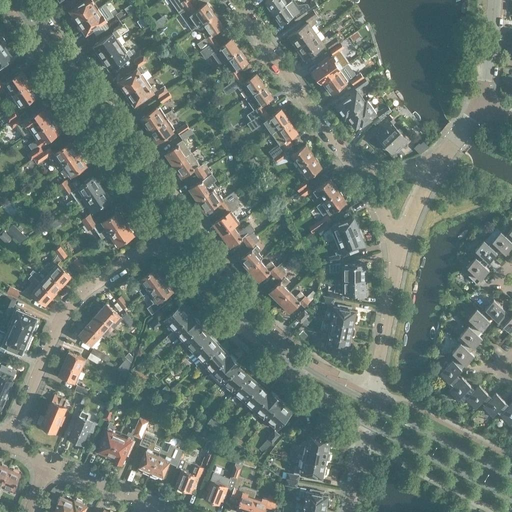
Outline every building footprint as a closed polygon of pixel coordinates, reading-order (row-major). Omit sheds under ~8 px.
[(77,20),(77,22),(97,8),(92,1),(92,0),(80,0),(71,7),(70,9),(69,9),(72,13),(71,15),(74,20),(77,20)] [(169,0),(179,12),(180,11),(190,4),(187,0),(169,0)] [(265,0),(264,1),(272,12),(286,3),(284,0),(265,0)] [(290,0),(286,3),(272,12),(280,24),(298,12),(297,11),(300,9),(293,0),(290,0)] [(303,16),(313,9),(318,6),(315,1),(300,11),(303,16)] [(190,4),(180,11),(184,16),(188,13),(193,20),(193,19),(198,25),(214,14),(206,3),(195,11),(190,4)] [(98,7),(97,8),(77,22),(78,22),(78,23),(77,24),(81,29),(83,29),(86,33),(87,32),(87,33),(102,23),(102,22),(105,20),(109,26),(119,19),(119,20),(126,15),(123,11),(120,11),(115,14),(110,18),(106,12),(103,14),(98,7)] [(153,14),(155,19),(165,13),(162,8),(153,14)] [(288,35),(296,47),(315,33),(310,27),(317,22),(315,19),(318,17),(313,9),(303,16),(307,22),(288,35)] [(214,14),(198,25),(198,26),(196,28),(200,33),(201,32),(205,38),(197,43),(201,49),(215,40),(211,34),(222,26),(214,14)] [(94,45),(97,50),(96,51),(100,58),(120,44),(116,38),(118,37),(117,36),(119,35),(115,29),(122,24),(119,20),(119,19),(109,26),(112,31),(112,33),(109,35),(108,34),(95,43),(95,44),(94,45)] [(158,19),(152,23),(156,28),(161,24),(158,19)] [(315,33),(296,47),(304,58),(325,44),(329,49),(339,42),(334,35),(328,38),(326,36),(320,41),(315,33)] [(201,49),(206,56),(215,51),(222,61),(239,49),(231,38),(219,46),(215,40),(201,49)] [(320,81),(337,69),(339,68),(335,63),(340,59),(340,57),(336,52),(343,47),(339,42),(329,49),(332,54),(332,56),(329,58),(328,57),(317,64),(319,66),(313,70),(313,71),(311,72),(315,78),(317,76),(320,81)] [(120,44),(100,58),(105,64),(107,64),(110,68),(112,68),(125,59),(124,59),(128,56),(130,56),(134,61),(143,55),(140,50),(133,55),(129,50),(127,51),(127,50),(125,51),(120,44)] [(4,45),(0,48),(0,68),(8,63),(7,60),(12,57),(4,45)] [(239,49),(222,61),(227,67),(226,68),(231,74),(226,77),(230,82),(240,75),(236,69),(247,61),(239,49)] [(120,87),(125,93),(144,80),(140,73),(142,72),(141,71),(143,70),(139,65),(146,60),(143,55),(134,61),(137,67),(137,68),(133,71),(132,70),(119,79),(120,80),(118,81),(121,84),(120,87)] [(5,95),(7,97),(30,82),(28,80),(27,80),(25,78),(26,77),(22,71),(21,72),(20,69),(13,74),(14,75),(5,81),(9,88),(9,90),(6,92),(5,95)] [(337,69),(320,81),(325,88),(327,87),(330,92),(336,88),(340,86),(339,85),(348,79),(350,79),(353,84),(363,77),(359,72),(351,78),(348,74),(346,73),(342,76),(337,69)] [(230,82),(223,87),(222,88),(226,93),(228,93),(237,87),(240,90),(242,90),(246,96),(252,92),(263,85),(255,73),(244,81),(240,75),(230,82)] [(349,95),(345,99),(344,97),(337,102),(337,103),(336,104),(345,116),(346,115),(364,103),(358,95),(362,92),(359,88),(367,82),(370,80),(366,75),(364,77),(363,77),(353,84),(356,89),(349,94),(349,95)] [(144,80),(125,93),(129,100),(131,100),(134,104),(135,104),(137,104),(149,95),(148,94),(153,91),(155,94),(157,97),(158,97),(167,91),(164,85),(157,90),(153,84),(151,86),(150,85),(149,86),(144,80)] [(30,82),(7,97),(8,99),(10,99),(13,98),(16,98),(21,105),(30,99),(30,100),(37,95),(36,93),(37,92),(33,87),(32,87),(30,85),(31,84),(30,82)] [(246,96),(245,98),(253,110),(246,114),(250,120),(255,117),(265,110),(260,104),(271,96),(263,85),(252,92),(246,96)] [(167,91),(158,97),(162,102),(172,96),(168,90),(167,91)] [(205,104),(200,96),(191,102),(196,110),(205,104)] [(364,103),(346,115),(351,123),(352,122),(356,127),(376,113),(380,117),(385,113),(390,110),(387,105),(378,111),(376,107),(372,110),(366,101),(364,103)] [(141,117),(149,129),(173,113),(171,110),(164,114),(158,106),(141,117)] [(18,115),(9,122),(8,122),(12,127),(19,122),(23,128),(27,125),(31,132),(52,118),(44,107),(43,108),(41,107),(27,117),(28,118),(24,121),(22,120),(18,115)] [(265,110),(255,117),(258,122),(262,119),(267,126),(267,125),(272,132),(289,120),(281,108),(269,117),(265,110)] [(15,110),(5,117),(9,122),(18,115),(15,110)] [(173,113),(149,129),(157,141),(174,129),(169,121),(175,116),(178,114),(176,111),(173,113)] [(380,117),(373,122),(376,125),(371,129),(372,130),(371,131),(375,135),(376,134),(392,152),(395,149),(397,151),(405,144),(403,142),(406,139),(391,123),(394,121),(388,114),(386,115),(385,113),(380,117)] [(31,159),(34,157),(43,151),(39,145),(39,144),(43,141),(44,142),(59,132),(59,131),(60,130),(52,118),(31,132),(36,139),(28,144),(33,150),(27,154),(31,159)] [(289,120),(272,132),(276,137),(281,145),(269,153),(272,158),(290,146),(285,139),(297,131),(289,120)] [(176,129),(180,134),(189,128),(190,127),(187,122),(176,129)] [(235,131),(229,122),(224,126),(230,135),(235,131)] [(165,153),(173,164),(191,152),(187,146),(182,140),(193,132),(189,128),(180,134),(179,135),(182,139),(176,143),(177,145),(165,153)] [(46,167),(49,171),(77,152),(70,141),(53,152),(49,147),(43,151),(34,157),(37,162),(46,157),(51,164),(46,167)] [(280,153),(272,158),(276,163),(292,160),(294,159),(299,165),(313,155),(305,144),(294,151),(290,146),(280,153)] [(49,173),(47,174),(50,179),(58,174),(56,172),(62,167),(68,176),(86,164),(77,152),(49,171),(48,171),(49,173)] [(191,152),(173,164),(181,176),(193,168),(197,174),(207,167),(204,162),(200,165),(191,152)] [(313,155),(299,165),(303,172),(301,173),(304,178),(321,167),(313,155)] [(253,172),(249,166),(244,169),(248,175),(253,172)] [(207,167),(197,174),(201,180),(189,188),(197,199),(209,191),(216,186),(212,181),(215,179),(211,173),(207,167)] [(70,183),(59,190),(63,196),(66,194),(72,203),(76,199),(78,202),(101,187),(93,176),(80,185),(76,179),(70,183)] [(55,185),(59,190),(70,183),(66,178),(55,185)] [(318,194),(323,200),(338,190),(329,178),(312,190),(316,195),(318,194)] [(295,186),(299,191),(307,185),(304,180),(295,186)] [(307,185),(299,191),(302,197),(311,190),(307,185)] [(101,187),(78,202),(85,212),(90,208),(92,210),(109,199),(101,187)] [(209,191),(197,199),(205,211),(216,203),(221,209),(231,201),(228,197),(223,200),(218,193),(217,194),(213,188),(209,191)] [(338,190),(323,200),(327,206),(325,207),(329,213),(345,201),(338,190)] [(11,199),(4,203),(10,213),(17,209),(11,199)] [(231,201),(221,209),(225,214),(213,223),(221,234),(233,225),(229,220),(235,216),(230,209),(234,205),(231,201)] [(104,229),(98,233),(101,237),(103,236),(124,221),(117,210),(100,222),(104,229)] [(80,220),(84,225),(94,218),(90,212),(80,220)] [(314,224),(317,229),(325,223),(331,219),(327,214),(314,224)] [(325,223),(317,229),(320,234),(326,230),(328,234),(334,232),(337,239),(361,230),(358,223),(355,222),(353,217),(330,226),(330,227),(328,228),(325,223)] [(94,218),(84,225),(88,230),(98,223),(94,218)] [(103,236),(103,237),(105,240),(110,236),(115,245),(133,233),(124,221),(103,236)] [(233,225),(221,234),(229,245),(241,237),(246,243),(256,235),(253,231),(255,229),(250,223),(244,227),(238,232),(233,225)] [(24,235),(13,224),(7,230),(18,241),(24,235)] [(489,241),(500,230),(497,227),(486,238),(489,241)] [(329,261),(332,261),(340,259),(339,254),(341,253),(341,254),(364,245),(362,239),(364,236),(361,230),(337,239),(341,247),(334,250),(335,254),(328,256),(329,261)] [(488,243),(497,252),(500,248),(505,252),(511,244),(511,242),(505,235),(500,230),(488,243)] [(12,238),(4,231),(0,235),(0,237),(7,243),(12,238)] [(256,235),(246,243),(250,249),(239,260),(249,269),(259,260),(263,257),(258,251),(261,250),(254,243),(259,240),(256,235)] [(475,249),(471,252),(476,256),(484,265),(497,252),(488,243),(484,239),(475,249)] [(40,263),(39,264),(61,284),(70,274),(63,267),(65,265),(60,260),(62,257),(66,254),(59,245),(54,249),(57,253),(55,257),(54,256),(53,257),(52,257),(51,258),(51,259),(51,260),(51,261),(49,264),(47,262),(44,267),(40,263)] [(484,265),(476,256),(467,266),(471,270),(467,274),(476,282),(489,269),(484,265)] [(77,257),(72,261),(80,272),(85,268),(77,257)] [(340,259),(332,261),(332,262),(330,263),(330,271),(334,271),(341,271),(341,279),(365,279),(365,263),(349,263),(349,265),(344,265),(343,258),(340,259)] [(259,260),(249,269),(259,280),(269,271),(274,276),(283,267),(286,264),(283,261),(280,264),(275,267),(271,260),(265,266),(259,260)] [(62,284),(61,284),(39,264),(36,268),(41,272),(45,276),(40,282),(53,293),(53,294),(62,284)] [(144,285),(147,290),(163,278),(155,267),(140,278),(145,284),(144,285)] [(283,267),(274,276),(279,282),(269,291),(279,301),(289,291),(284,286),(289,281),(283,275),(287,271),(283,267)] [(31,280),(21,291),(36,299),(36,298),(35,298),(37,296),(44,303),(53,293),(40,282),(31,274),(28,278),(31,280)] [(163,278),(147,290),(150,294),(152,293),(157,300),(172,289),(163,278)] [(324,289),(323,295),(331,296),(334,297),(342,299),(343,292),(349,292),(349,294),(365,294),(365,279),(341,279),(341,287),(333,287),(328,286),(324,289)] [(17,296),(20,290),(10,285),(7,291),(17,296)] [(289,291),(279,301),(289,312),(299,302),(304,306),(313,297),(317,293),(313,289),(309,293),(305,297),(299,291),(294,297),(289,291)] [(6,295),(3,302),(13,306),(16,299),(6,295)] [(115,299),(123,308),(128,304),(120,295),(115,299)] [(331,296),(323,295),(322,295),(321,301),(327,302),(327,306),(325,305),(324,309),(332,311),(331,319),(352,323),(352,320),(353,320),(356,320),(357,315),(356,313),(354,312),(355,309),(348,308),(349,305),(337,303),(337,306),(332,305),(334,297),(331,296)] [(479,305),(477,307),(481,312),(490,320),(494,316),(498,320),(507,311),(494,299),(483,309),(479,305)] [(105,303),(96,313),(108,324),(113,319),(115,320),(119,315),(105,303)] [(169,323),(174,328),(192,312),(186,306),(184,307),(181,303),(163,320),(167,325),(169,323)] [(154,304),(145,312),(148,316),(158,309),(154,304)] [(15,307),(9,319),(33,329),(39,317),(15,307)] [(472,321),(469,325),(478,333),(490,320),(481,312),(477,307),(468,317),(472,321)] [(309,313),(305,309),(296,318),(301,322),(309,313)] [(507,311),(498,320),(511,333),(511,331),(511,313),(511,315),(507,311)] [(134,322),(126,312),(121,316),(129,326),(134,322)] [(192,312),(174,328),(172,330),(176,335),(178,334),(183,339),(199,324),(201,323),(192,312)] [(87,323),(99,334),(104,339),(113,328),(108,324),(96,313),(87,323)] [(158,316),(149,324),(153,329),(162,321),(158,316)] [(330,325),(328,333),(349,337),(350,335),(351,335),(353,334),(354,329),(352,327),(351,327),(352,323),(331,319),(322,317),(321,321),(328,322),(328,324),(330,325)] [(9,319),(4,331),(28,341),(31,334),(33,329),(9,319)] [(310,323),(306,319),(302,323),(307,327),(310,323)] [(99,334),(87,323),(78,333),(92,345),(97,340),(95,339),(99,334)] [(199,324),(183,339),(181,341),(186,345),(188,344),(193,349),(209,335),(208,334),(208,331),(204,327),(202,327),(199,324)] [(469,325),(456,338),(460,342),(469,351),(469,350),(482,337),(478,333),(469,325)] [(4,331),(2,336),(0,340),(0,343),(11,348),(10,350),(22,355),(28,341),(4,331)] [(349,337),(328,333),(320,331),(320,336),(327,337),(326,346),(328,346),(327,350),(346,354),(347,348),(348,349),(350,348),(351,344),(350,341),(348,341),(349,337)] [(209,335),(193,349),(191,351),(195,356),(197,354),(202,359),(218,345),(217,344),(218,342),(214,337),(211,337),(209,335)] [(469,351),(460,342),(448,355),(452,359),(461,367),(473,354),(469,350),(469,351)] [(218,345),(202,359),(202,360),(200,361),(205,366),(206,364),(211,370),(229,354),(223,347),(221,348),(218,345)] [(108,355),(93,347),(90,352),(100,358),(105,360),(108,355)] [(68,351),(63,363),(80,370),(83,363),(84,364),(86,359),(68,351)] [(90,352),(87,357),(97,363),(100,358),(90,352)] [(133,356),(128,352),(125,356),(131,361),(133,356)] [(229,354),(211,370),(218,376),(216,378),(221,383),(238,363),(229,354)] [(461,367),(452,359),(439,373),(452,385),(453,385),(462,376),(457,371),(461,367)] [(80,370),(63,363),(58,374),(76,382),(78,377),(80,370)] [(221,383),(223,381),(228,386),(227,388),(231,391),(246,373),(244,371),(244,368),(238,363),(221,383)] [(139,369),(136,365),(129,370),(134,373),(139,369)] [(0,406),(0,407),(4,397),(6,397),(10,388),(9,387),(12,379),(14,373),(3,368),(0,374),(0,406)] [(248,374),(246,373),(231,391),(233,390),(239,395),(238,397),(242,400),(257,381),(255,380),(255,377),(250,373),(248,374)] [(453,385),(452,385),(448,389),(462,402),(466,397),(475,388),(474,388),(462,376),(453,385)] [(258,383),(257,381),(242,400),(242,401),(244,399),(249,404),(248,406),(253,409),(268,391),(265,389),(265,386),(261,382),(258,383)] [(87,389),(77,384),(74,390),(80,393),(85,394),(87,389)] [(475,388),(466,397),(475,406),(479,402),(483,405),(492,396),(491,396),(478,384),(474,388),(475,388)] [(187,393),(184,390),(176,398),(179,401),(187,393)] [(270,390),(268,391),(253,409),(253,410),(255,408),(260,413),(259,415),(264,419),(265,417),(280,399),(270,390)] [(492,396),(483,405),(496,418),(500,414),(509,405),(495,392),(491,396),(492,396)] [(87,395),(85,394),(80,393),(76,403),(82,406),(87,395)] [(51,400),(41,425),(43,426),(44,428),(45,430),(48,431),(50,431),(52,429),(55,431),(58,423),(61,425),(65,415),(62,413),(66,403),(64,402),(66,399),(54,394),(51,400)] [(280,399),(265,417),(271,422),(270,424),(275,428),(290,410),(287,407),(287,405),(280,399)] [(237,410),(241,404),(238,401),(233,406),(237,410)] [(509,405),(500,414),(509,422),(511,418),(511,401),(509,405)] [(109,421),(114,410),(107,407),(102,418),(109,421)] [(75,423),(69,437),(81,442),(87,428),(93,431),(96,423),(86,418),(88,413),(81,410),(79,415),(77,414),(73,422),(75,423)] [(119,433),(110,454),(114,456),(112,459),(121,462),(125,453),(128,455),(134,440),(131,438),(133,434),(140,437),(148,420),(140,417),(135,429),(132,428),(131,432),(128,431),(126,436),(119,433)] [(298,418),(291,427),(295,431),(303,422),(298,418)] [(98,449),(110,454),(119,433),(112,430),(114,426),(111,424),(112,422),(109,421),(107,428),(104,427),(98,442),(100,443),(98,449)] [(298,443),(306,445),(327,449),(327,445),(329,446),(331,445),(332,439),(330,438),(329,438),(330,432),(311,429),(310,432),(308,432),(307,440),(299,439),(298,443)] [(158,436),(145,430),(139,443),(147,446),(146,449),(145,448),(138,466),(143,468),(143,472),(149,474),(159,451),(159,449),(154,446),(158,436)] [(274,430),(267,438),(272,443),(279,434),(274,430)] [(222,437),(213,434),(211,439),(219,443),(222,437)] [(244,442),(233,435),(231,439),(241,446),(244,442)] [(179,460),(175,467),(181,469),(175,485),(190,491),(192,487),(194,488),(204,462),(210,464),(217,445),(211,443),(205,457),(204,456),(200,465),(180,457),(180,456),(179,460)] [(159,451),(149,474),(155,477),(158,474),(163,476),(170,459),(171,456),(179,460),(180,456),(180,457),(185,447),(178,444),(176,450),(169,447),(166,454),(159,451)] [(290,452),(290,456),(303,459),(324,463),(325,460),(326,460),(328,459),(329,453),(327,451),(326,451),(327,449),(306,445),(304,453),(302,452),(302,455),(290,452)] [(284,477),(286,478),(297,480),(299,472),(303,473),(303,475),(314,478),(315,475),(321,477),(322,474),(323,474),(325,473),(326,468),(325,466),(323,465),(324,463),(303,459),(301,466),(293,465),(292,469),(294,469),(293,473),(283,471),(282,476),(284,477)] [(241,467),(235,465),(231,476),(237,478),(241,467)] [(8,467),(1,484),(0,486),(4,488),(5,486),(15,490),(18,482),(16,481),(20,472),(8,467)] [(219,498),(222,499),(223,495),(226,496),(227,492),(224,491),(230,478),(213,471),(207,488),(209,488),(205,497),(218,502),(219,498)] [(297,480),(286,478),(285,484),(296,486),(297,480)] [(236,510),(242,511),(248,511),(254,497),(247,494),(248,492),(239,489),(240,486),(235,484),(231,495),(240,498),(236,510)] [(300,487),(298,495),(304,496),(303,504),(324,509),(324,506),(326,506),(328,505),(329,500),(328,498),(326,497),(327,494),(321,493),(321,491),(310,489),(309,491),(307,490),(307,488),(300,487)] [(53,511),(68,511),(74,499),(62,494),(62,495),(59,494),(55,503),(56,504),(54,509),(55,509),(53,511)] [(254,497),(248,511),(262,511),(265,505),(274,508),(278,497),(269,494),(267,498),(262,496),(261,499),(254,497)] [(74,499),(68,511),(84,511),(85,510),(84,509),(86,504),(74,499)] [(293,502),(292,505),(296,506),(300,507),(300,509),(302,509),(301,511),(325,511),(323,511),(324,509),(303,504),(293,502)]
